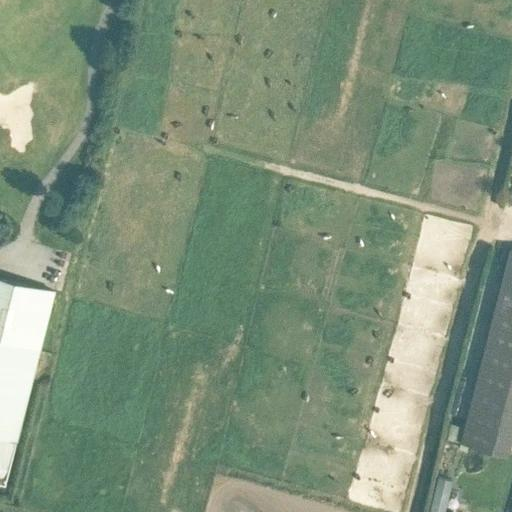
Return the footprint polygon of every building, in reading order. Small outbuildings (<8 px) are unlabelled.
[(511,434),(511,249),(509,249),(464,427),(460,442),(507,454),(511,434)] [(0,276),(0,339),(39,349),(54,289),(0,276)] [(16,438),(39,349),(0,339),(0,481),(5,483),(16,438)] [(451,423),(447,439),(460,442),(464,427),(451,423)] [(444,511),(452,479),(437,475),(428,511),(444,511)]
